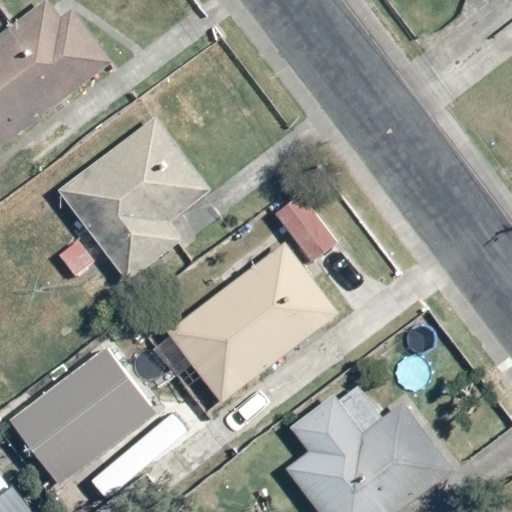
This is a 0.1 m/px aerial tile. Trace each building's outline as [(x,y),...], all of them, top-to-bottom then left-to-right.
[(0,151),(120,60),(74,0),(51,0),(0,39),(0,151)] [(76,280),(112,253),(133,281),(186,241),(172,222),(221,183),(157,100),(54,178),(92,228),(57,255),(76,280)] [(337,236),(301,191),(275,211),(311,257),(337,236)] [(343,311),(287,239),(171,329),(227,401),(343,311)] [(154,410),(105,343),(8,415),(58,482),(154,410)] [(454,470),(404,403),(385,417),(358,382),(298,426),(316,451),(294,468),(326,511),(396,511),(440,480),(454,470)]
